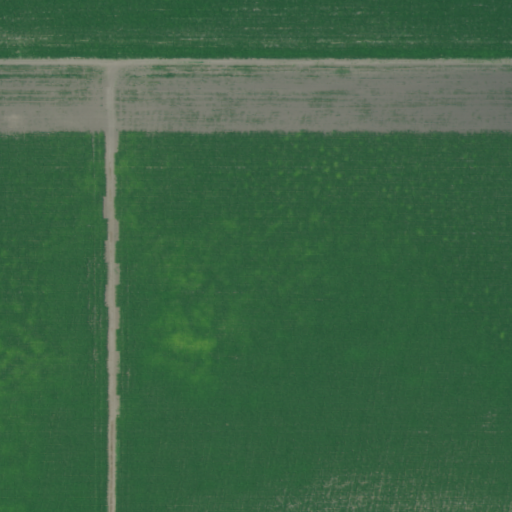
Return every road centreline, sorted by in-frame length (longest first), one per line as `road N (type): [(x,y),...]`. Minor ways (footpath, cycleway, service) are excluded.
road 1 (track): [(0,61),(511,56)]
road 2 (track): [(109,61),(105,511)]
